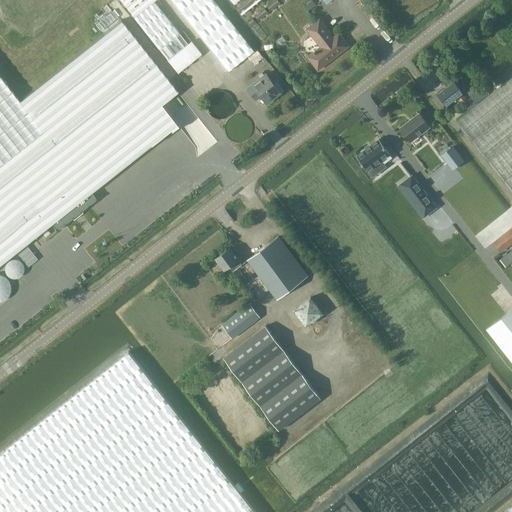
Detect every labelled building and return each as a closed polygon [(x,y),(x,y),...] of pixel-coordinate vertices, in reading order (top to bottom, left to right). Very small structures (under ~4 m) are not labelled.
[(133,18),(151,40),(158,49),(179,33),(154,1),(155,0),(171,0),(204,40),(228,71),(253,50),(213,0),(120,0),(134,17),(133,18)] [(241,14),(258,0),(245,0),(236,7),(241,14)] [(270,10),(280,3),(277,0),(274,0),(267,6),(270,10)] [(311,0),(310,0),(303,6),(307,11),(315,5),(311,0)] [(258,20),(268,12),(264,8),(255,16),(258,20)] [(0,263),(44,229),(51,224),(57,230),(74,217),(72,214),(78,210),(80,212),(97,198),(92,192),(99,186),(150,145),(151,145),(170,130),(171,132),(178,126),(178,125),(161,104),(177,91),(121,20),(22,98),(46,128),(43,131),(23,105),(0,75),(0,263)] [(309,57),(318,69),(348,46),(343,40),(338,43),(320,20),(308,29),(313,36),(315,34),(324,45),(309,57)] [(179,33),(159,49),(177,73),(201,54),(191,41),(188,44),(179,33)] [(281,93),(266,75),(248,89),(256,100),(260,97),(266,105),(281,93)] [(511,189),(511,76),(457,120),(511,189)] [(479,81),(467,90),(477,103),(489,94),(479,81)] [(457,96),(461,101),(466,97),(454,82),(438,94),(446,104),(457,96)] [(234,105),(234,102),(233,99),(231,96),(229,94),(227,93),(225,92),(222,91),(219,90),(216,91),(214,92),(211,93),(209,95),(207,97),(206,100),(205,103),(205,106),(205,109),(206,112),(207,114),(210,116),(212,118),(215,119),(217,120),(220,120),(224,119),(226,118),(228,117),(230,115),(232,113),(233,111),(234,108),(234,105)] [(255,129),(255,127),(254,124),(253,121),(251,119),(249,117),(247,115),(244,114),(241,113),(237,114),(235,114),(233,115),(230,117),(228,120),(226,122),(225,126),(225,129),(225,132),(226,134),(227,137),(228,139),(230,141),(233,142),(235,143),(239,144),(241,144),(244,143),(247,142),(249,141),(252,138),(254,135),(255,133),(255,129)] [(430,126),(420,113),(412,119),(402,128),(412,141),(430,126)] [(379,139),(357,156),(368,171),(375,165),(379,170),(385,165),(381,161),(391,154),(379,139)] [(453,146),(442,155),(453,169),(464,161),(453,146)] [(417,181),(405,190),(424,216),(436,207),(417,181)] [(511,228),(495,242),(502,251),(511,243),(511,228)] [(307,276),(278,237),(247,260),(277,299),(307,276)] [(269,290),(247,261),(242,265),(238,259),(230,248),(216,259),(224,269),(229,266),(255,301),(269,290)] [(511,249),(500,259),(506,266),(511,261),(511,249)] [(308,295),(291,309),(304,326),(321,312),(308,295)] [(250,305),(223,326),(232,338),(259,317),(250,305)] [(511,309),(487,329),(511,361),(511,309)] [(279,429),(321,397),(266,325),(224,357),(279,429)] [(0,453),(0,511),(255,511),(201,443),(129,351),(0,453)]
